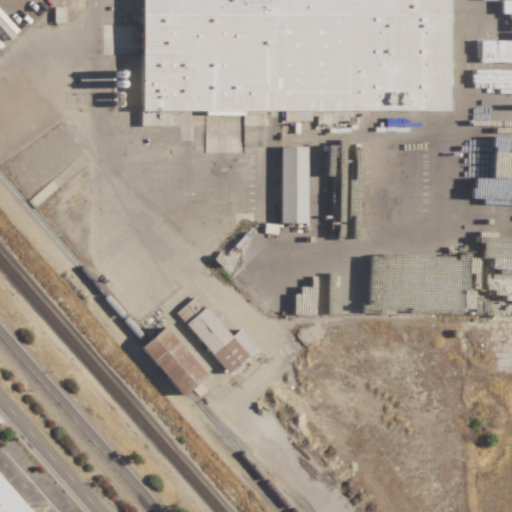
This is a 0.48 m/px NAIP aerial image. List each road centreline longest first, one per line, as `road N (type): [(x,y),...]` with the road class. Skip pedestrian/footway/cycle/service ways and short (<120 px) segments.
road 1 (primary): [(154,511),(0,336)]
road 2 (primary): [(0,395),(100,511)]
